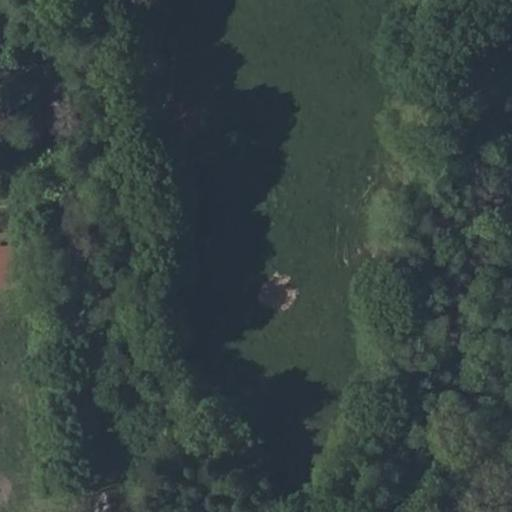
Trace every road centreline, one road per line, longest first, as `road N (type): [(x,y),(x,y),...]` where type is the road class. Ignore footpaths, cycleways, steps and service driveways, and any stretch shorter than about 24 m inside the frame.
road 1 (track): [(77,192),(111,511)]
road 2 (track): [(57,0),(77,192)]
